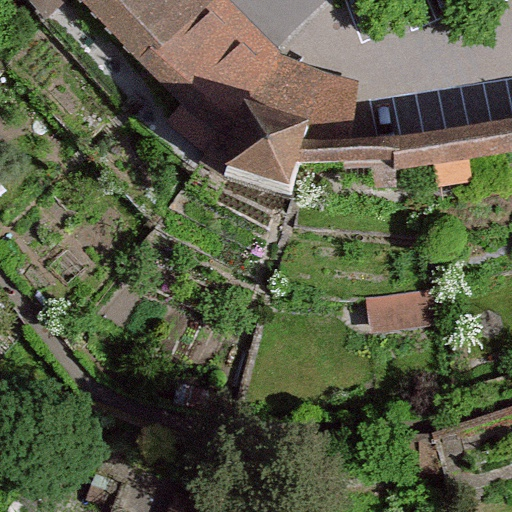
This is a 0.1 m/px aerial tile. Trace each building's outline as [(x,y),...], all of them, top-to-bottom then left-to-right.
[(24,0),(43,19),(63,0),(24,0)] [(218,0),(70,0),(145,77),(221,2),(218,0)] [(221,2),(145,77),(180,111),(249,30),(221,2)] [(268,49),(249,30),(180,111),(237,154),(266,58),(268,49)] [(327,82),(266,58),(237,154),(225,194),(289,214),(300,176),(304,164),(307,154),(327,82)] [(358,91),(327,82),(307,154),(350,150),(358,91)] [(307,154),(300,176),(511,161),(511,132),(350,150),(307,154)] [(370,293),(373,325),(441,319),(438,286),(370,293)] [(224,511),(174,493),(166,511),(224,511)]
